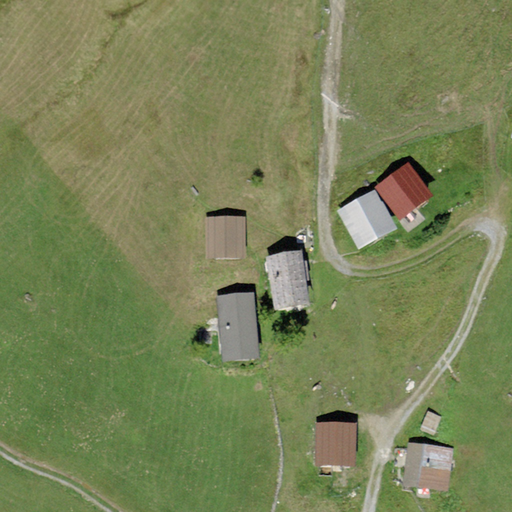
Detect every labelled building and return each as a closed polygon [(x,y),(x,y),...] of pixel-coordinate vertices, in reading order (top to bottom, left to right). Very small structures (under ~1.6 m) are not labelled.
[(433,204),(407,167),(374,190),(399,227),(433,204)] [(396,236),(375,195),(337,214),(358,256),(396,236)] [(246,265),(245,220),(204,221),(205,266),(246,265)] [(310,314),(302,257),(266,262),(274,319),(310,314)] [(259,368),(253,297),(215,300),(221,371),(259,368)] [(435,434),(441,418),(427,413),(421,429),(435,434)] [(352,430),(311,427),(308,469),(349,472),(352,430)] [(448,495),(453,450),(407,445),(402,490),(448,495)]
